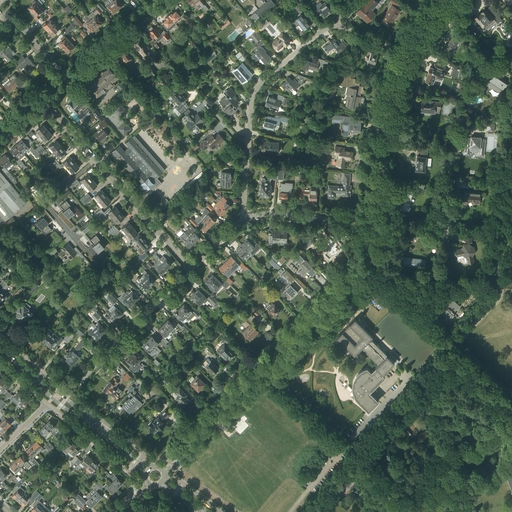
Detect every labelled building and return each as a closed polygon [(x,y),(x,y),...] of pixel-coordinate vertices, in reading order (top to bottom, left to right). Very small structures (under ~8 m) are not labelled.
[(44,2),(42,0),(37,0),(36,1),(35,1),(32,3),(32,4),(28,8),(31,11),(30,12),(31,13),(37,9),(37,8),(40,5),(44,2)] [(109,2),(105,5),(112,14),(113,13),(114,14),(116,12),(115,11),(117,9),(112,4),(109,0),(108,0),(108,1),(109,2)] [(109,0),(112,4),(117,9),(119,8),(120,8),(122,6),(122,5),(118,0),(115,0),(114,1),(112,0),(109,0)] [(206,11),(196,0),(186,0),(186,1),(188,4),(190,2),(191,3),(191,2),(193,6),(195,4),(199,9),(200,9),(204,14),(207,12),(206,11)] [(196,0),(206,11),(209,9),(204,4),(205,3),(202,0),(196,0)] [(270,0),(269,0),(266,3),(271,9),(275,5),(270,0)] [(367,22),(372,17),(370,16),(373,12),(371,10),(378,3),(375,0),(367,0),(356,13),(367,22)] [(102,12),(105,9),(99,2),(96,5),(102,12)] [(300,14),(304,10),(298,2),(293,6),(300,14)] [(323,5),(320,2),(314,7),(318,13),(321,11),(326,17),(333,11),(331,8),(330,9),(326,3),(323,5)] [(255,12),(260,18),(271,9),(266,3),(255,12)] [(42,8),(40,5),(37,8),(37,9),(31,13),(37,19),(44,14),(42,12),(45,9),(43,7),(42,8)] [(396,17),(400,11),(392,5),(383,19),(390,25),(394,20),(393,20),(395,16),(396,17)] [(99,14),(101,12),(98,8),(93,12),(88,16),(97,27),(102,23),(96,15),(98,13),(99,14)] [(497,23),(501,20),(491,8),(487,12),(485,10),(484,9),(481,12),(482,12),(481,13),(479,15),(478,15),(475,17),(476,18),(475,18),(477,21),(476,22),(479,25),(480,25),(480,24),(483,27),(487,24),(488,26),(495,20),(496,21),(497,23)] [(179,14),(176,11),(173,13),(172,12),(169,15),(176,23),(179,21),(177,19),(182,15),(180,13),(179,14)] [(191,21),(198,15),(196,12),(188,18),(191,21)] [(253,12),(248,16),(254,22),(259,18),(254,12),(253,12)] [(310,25),(301,14),(290,23),(294,28),(299,24),(304,30),(310,25)] [(97,27),(88,16),(88,15),(85,18),(87,20),(89,22),(86,24),(92,31),(97,27)] [(166,19),(163,22),(164,24),(163,25),(168,31),(169,30),(176,24),(175,23),(176,23),(169,15),(165,19),(166,19)] [(80,27),(82,25),(79,21),(79,20),(76,16),(72,19),(80,27)] [(192,28),(194,26),(188,18),(185,20),(192,28)] [(53,22),(50,19),(46,23),(45,23),(42,25),(48,31),(56,23),(54,21),(53,22)] [(222,30),(230,23),(228,20),(226,22),(227,23),(223,26),(222,25),(219,27),(222,30)] [(53,36),(56,34),(55,33),(59,29),(57,26),(58,25),(56,23),(48,31),(53,36)] [(67,34),(74,27),(72,24),(64,31),(67,34)] [(153,28),(152,27),(149,29),(151,31),(150,31),(151,32),(149,33),(154,38),(155,37),(156,38),(160,34),(166,41),(170,38),(165,32),(164,30),(162,32),(159,28),(157,29),(155,27),(153,28)] [(282,29),(269,40),(279,52),(292,42),(282,29)] [(451,52),(459,40),(457,38),(460,34),(455,29),(450,36),(452,38),(445,48),(451,52)] [(256,43),(261,39),(255,32),(250,36),(256,43)] [(469,42),(475,37),(471,33),(466,38),(469,42)] [(62,47),(64,48),(71,41),(69,39),(68,39),(65,36),(62,39),(63,40),(58,45),(61,48),(62,47)] [(336,41),(334,38),(330,41),(330,42),(324,48),(326,50),(328,52),(334,47),(341,56),(350,49),(347,44),(345,46),(342,42),(340,44),(337,40),(336,41)] [(150,54),(149,52),(147,50),(150,48),(147,45),(148,45),(146,42),(144,44),(141,39),(136,43),(136,44),(135,46),(139,51),(140,50),(142,52),(144,55),(145,55),(146,57),(150,54)] [(64,48),(68,53),(75,47),(72,44),(73,43),(71,41),(64,48)] [(9,47),(7,45),(4,48),(4,47),(0,51),(0,53),(2,55),(8,61),(13,56),(12,56),(15,54),(13,51),(9,47)] [(271,58),(265,52),(266,51),(262,47),(251,57),(255,62),(260,58),(265,64),(271,58)] [(206,63),(217,54),(214,51),(203,60),(206,63)] [(375,64),(377,57),(376,57),(377,54),(368,51),(366,57),(369,58),(368,61),(367,65),(373,68),(374,64),(375,64)] [(131,62),(129,60),(132,58),(126,52),(120,56),(121,56),(118,59),(121,63),(124,61),(126,63),(128,64),(131,62)] [(31,61),(29,59),(28,57),(16,67),(20,71),(25,67),(29,72),(36,66),(32,61),(31,61)] [(330,62),(325,60),(318,58),(316,63),(308,61),(301,66),(305,71),(309,68),(309,69),(314,70),(314,69),(317,70),(318,66),(322,67),(321,71),(327,73),(329,67),(328,67),(329,62),(330,62)] [(497,68),(501,65),(497,60),(493,63),(497,68)] [(242,62),(231,71),(242,84),(253,75),(242,62)] [(443,67),(435,63),(433,68),(430,67),(428,73),(427,76),(426,76),(425,76),(424,79),(425,79),(426,80),(425,81),(428,82),(429,83),(429,82),(432,83),(433,83),(434,79),(437,80),(438,77),(442,79),(443,76),(443,75),(444,72),(442,71),(443,67)] [(153,75),(157,72),(152,66),(148,70),(153,75)] [(461,69),(453,66),(450,75),(458,78),(461,69)] [(113,72),(109,67),(106,70),(106,69),(103,71),(104,72),(102,74),(102,75),(100,77),(97,79),(98,79),(96,81),(93,83),(90,80),(85,83),(89,88),(90,87),(91,89),(93,92),(95,94),(96,94),(98,96),(102,92),(103,91),(104,91),(108,87),(108,88),(111,86),(110,85),(112,83),(112,82),(114,80),(115,80),(117,78),(116,78),(119,76),(115,72),(113,73),(112,72),(113,72)] [(177,81),(181,78),(173,69),(169,72),(177,81)] [(507,88),(510,83),(502,78),(504,75),(496,70),(494,73),(491,77),(492,78),(490,82),(488,80),(485,84),(500,94),(505,87),(507,88)] [(364,90),(363,90),(363,87),(361,87),(362,86),(359,85),(360,83),(355,82),(355,80),(353,79),(353,78),(350,78),(351,73),(341,71),(338,85),(347,87),(346,94),(347,95),(346,98),(348,98),(347,104),(348,104),(348,107),(353,108),(353,106),(356,107),(356,106),(358,106),(359,102),(363,103),(364,97),(359,96),(360,93),(362,93),(363,93),(364,93),(364,92),(364,90)] [(17,85),(21,82),(14,74),(8,79),(10,81),(15,87),(17,85)] [(301,83),(307,78),(299,75),(296,77),(301,83)] [(292,81),(289,77),(286,79),(287,81),(281,86),(284,89),(286,88),(288,90),(290,89),(292,91),(300,85),(294,79),(292,81)] [(15,87),(10,81),(6,84),(4,83),(3,84),(4,86),(9,92),(14,88),(15,87)] [(124,95),(128,92),(120,83),(117,86),(124,95)] [(176,106),(175,107),(176,107),(175,108),(178,111),(180,113),(185,109),(183,106),(186,103),(184,100),(185,99),(186,99),(185,98),(182,95),(182,94),(180,93),(180,92),(177,89),(177,88),(176,89),(170,94),(170,95),(173,98),(171,99),(171,100),(171,101),(172,102),(173,103),(174,102),(176,101),(179,104),(177,106),(176,106)] [(233,108),(238,104),(236,102),(237,101),(235,99),(237,98),(233,94),(235,93),(230,88),(226,91),(228,94),(223,98),(224,100),(220,103),(223,106),(222,106),(223,107),(223,106),(225,108),(224,109),(229,116),(235,110),(233,108)] [(286,105),(288,98),(278,95),(277,99),(268,96),(265,106),(269,108),(270,109),(270,108),(275,110),(276,107),(278,108),(279,106),(281,106),(282,104),(286,105)] [(84,104),(77,96),(72,100),(71,98),(69,98),(67,100),(67,102),(68,103),(75,112),(81,118),(90,111),(84,104)] [(427,101),(422,101),(421,108),(415,107),(414,113),(421,114),(420,114),(421,114),(421,112),(425,112),(425,111),(430,111),(430,112),(434,113),(435,109),(440,110),(440,102),(440,104),(435,103),(435,102),(431,102),(431,101),(427,101)] [(124,108),(119,103),(120,103),(112,109),(113,110),(106,115),(114,124),(118,128),(117,128),(124,135),(127,132),(126,130),(130,127),(131,129),(132,129),(130,127),(129,127),(125,122),(125,121),(124,122),(119,117),(122,114),(121,112),(125,109),(126,110),(125,108),(124,108)] [(101,122),(104,119),(96,109),(92,104),(88,107),(101,122)] [(195,117),(191,112),(188,109),(183,113),(186,116),(190,121),(186,125),(191,131),(195,127),(198,130),(203,126),(200,123),(203,120),(198,114),(195,117)] [(153,115),(140,127),(144,131),(145,130),(157,119),(153,115)] [(266,120),(265,120),(263,127),(273,130),(274,127),(275,127),(275,125),(275,124),(279,125),(280,122),(289,124),(289,123),(291,119),(280,116),(280,117),(275,115),(274,118),(267,116),(266,120)] [(360,130),(361,120),(349,119),(350,117),(349,117),(349,118),(345,117),(345,116),(331,115),(331,121),(339,122),(339,121),(344,122),(344,124),(342,124),(341,135),(348,136),(348,131),(351,132),(351,129),(360,130)] [(104,139),(108,135),(104,130),(109,125),(104,120),(99,124),(102,128),(94,134),(100,140),(103,138),(104,139)] [(39,137),(41,136),(48,130),(43,125),(36,131),(38,133),(35,135),(38,138),(39,137)] [(41,136),(39,137),(42,140),(43,139),(45,141),(52,135),(48,130),(41,136)] [(224,140),(219,134),(212,139),(210,137),(201,145),(205,150),(210,145),(214,149),(215,148),(216,149),(217,149),(219,147),(219,146),(218,145),(224,140)] [(113,151),(111,153),(116,159),(118,157),(125,165),(124,166),(125,166),(134,176),(134,177),(135,176),(142,184),(140,186),(145,191),(147,189),(147,190),(151,186),(152,188),(154,189),(156,187),(157,188),(161,184),(162,184),(162,183),(157,178),(163,172),(165,170),(134,135),(129,140),(126,143),(126,144),(126,143),(129,147),(127,150),(125,151),(124,151),(119,146),(120,146),(119,145),(113,151)] [(30,145),(33,142),(27,136),(25,138),(30,145)] [(480,139),(480,138),(471,137),(470,138),(466,138),(464,153),(469,154),(470,149),(479,150),(478,154),(483,155),(485,140),(480,139)] [(22,152),(24,154),(29,149),(22,140),(16,145),(22,152)] [(54,152),(61,146),(57,141),(49,147),(54,152)] [(279,147),(279,143),(262,142),(261,151),(276,152),(276,147),(279,147)] [(193,152),(199,147),(196,143),(190,149),(193,152)] [(16,145),(11,149),(19,159),(17,161),(23,169),(26,167),(20,160),(25,155),(24,154),(22,152),(16,145)] [(59,157),(66,151),(61,146),(54,152),(59,157)] [(344,148),(335,147),(334,154),(339,155),(337,166),(344,167),(345,158),(352,159),(353,152),(344,151),(344,148)] [(34,150),(33,148),(30,150),(36,158),(39,155),(37,153),(35,150),(34,150)] [(415,170),(415,171),(416,171),(416,170),(424,171),(426,158),(426,157),(427,157),(427,149),(421,148),(420,157),(417,156),(416,157),(417,157),(416,162),(416,165),(415,170)] [(6,174),(8,171),(9,171),(7,169),(13,163),(5,154),(0,158),(0,161),(4,167),(1,169),(6,174)] [(68,168),(75,162),(70,157),(60,165),(58,167),(60,168),(62,167),(62,168),(65,165),(68,168)] [(48,166),(50,169),(58,162),(56,159),(48,166)] [(50,169),(53,172),(58,167),(60,165),(58,162),(50,169)] [(72,173),(79,167),(75,162),(68,168),(72,173)] [(230,168),(221,167),(220,168),(220,171),(221,172),(221,178),(231,179),(231,176),(231,172),(232,172),(230,172),(230,168)] [(0,235),(2,238),(6,234),(5,233),(17,222),(13,217),(0,228),(0,227),(0,225),(26,203),(10,184),(0,171),(0,235)] [(17,181),(8,171),(6,174),(14,183),(16,181),(17,181)] [(203,174),(201,172),(171,198),(173,200),(203,174)] [(84,187),(93,180),(88,174),(81,180),(79,182),(81,184),(80,185),(83,188),(83,187),(84,187)] [(343,187),(329,186),(328,198),(333,198),(334,192),(343,193),(343,196),(350,196),(350,186),(349,186),(350,174),(344,174),(343,178),(342,178),(342,182),(343,182),(343,187)] [(64,185),(72,178),(69,176),(62,182),(64,185)] [(230,186),(231,179),(221,178),(221,183),(217,182),(217,186),(223,186),(223,185),(231,186),(230,186)] [(265,182),(265,180),(265,179),(265,178),(264,178),(263,178),(262,178),(262,179),(261,179),(261,180),(261,181),(261,182),(261,185),(260,185),(260,188),(261,188),(261,193),(260,193),(260,195),(260,196),(261,197),(262,197),(263,197),(264,197),(264,196),(264,195),(270,196),(270,191),(271,191),(271,189),(270,189),(271,182),(270,182),(265,182)] [(90,191),(97,185),(93,180),(84,187),(88,192),(90,190),(90,191)] [(309,191),(304,191),(304,188),(300,188),(299,199),(304,199),(304,195),(309,195),(309,200),(313,200),(313,201),(315,201),(315,200),(316,200),(317,189),(310,188),(309,191)] [(283,192),(283,189),(280,189),(280,192),(279,198),(287,199),(288,193),(283,192)] [(415,194),(415,193),(414,193),(415,190),(406,189),(405,200),(404,200),(404,202),(404,203),(404,204),(401,203),(401,211),(410,212),(411,197),(414,197),(414,194),(415,194)] [(102,190),(95,196),(99,202),(106,195),(102,190)] [(479,204),(480,193),(464,192),(463,200),(473,201),(473,203),(479,204)] [(81,204),(90,196),(87,193),(79,201),(81,204)] [(104,207),(111,201),(106,195),(99,202),(104,207)] [(83,206),(92,198),(90,196),(81,204),(83,206)] [(225,211),(230,205),(228,203),(229,202),(223,196),(217,202),(225,211)] [(70,217),(76,212),(66,200),(60,206),(65,211),(63,212),(62,211),(58,215),(71,230),(75,226),(68,218),(70,217)] [(220,215),(225,211),(217,202),(213,207),(216,210),(215,210),(218,212),(217,213),(218,213),(220,215)] [(209,205),(207,203),(205,205),(211,211),(213,208),(209,204),(209,205)] [(54,220),(41,205),(36,209),(44,217),(42,218),(41,218),(35,223),(45,235),(52,229),(47,224),(49,223),(50,224),(54,220)] [(113,218),(120,211),(115,206),(108,212),(113,218)] [(204,213),(201,216),(210,226),(215,221),(212,219),(214,217),(206,208),(203,211),(204,213)] [(115,225),(124,217),(120,211),(113,218),(111,219),(115,225)] [(191,218),(189,220),(196,226),(198,224),(205,231),(210,226),(201,216),(200,217),(199,215),(194,220),(191,218)] [(126,234),(133,227),(129,222),(120,230),(121,232),(124,230),(126,233),(126,234)] [(111,232),(117,228),(114,225),(105,233),(108,235),(109,234),(111,232)] [(189,229),(185,233),(189,237),(194,242),(199,237),(194,232),(196,230),(190,225),(187,228),(189,229)] [(131,239),(138,233),(133,227),(126,234),(126,233),(123,236),(126,239),(127,239),(129,240),(125,244),(127,246),(130,244),(129,243),(131,241),(130,240),(131,239)] [(279,243),(280,231),(272,230),(272,234),(271,234),(271,233),(269,233),(269,242),(279,243)] [(289,239),(290,234),(287,234),(287,231),(280,231),(279,243),(279,245),(286,245),(287,238),(289,239)] [(182,236),(182,235),(180,238),(184,242),(189,247),(194,242),(189,237),(185,233),(182,236)] [(138,249),(142,254),(139,256),(142,260),(148,255),(145,252),(150,247),(139,234),(134,239),(130,243),(132,245),(136,241),(138,243),(136,245),(138,248),(138,249)] [(105,248),(95,236),(90,240),(94,245),(93,247),(92,245),(87,249),(101,265),(105,261),(98,252),(99,251),(100,252),(105,248)] [(330,237),(325,243),(329,247),(326,250),(328,252),(325,255),(328,259),(335,253),(335,254),(339,251),(338,250),(339,249),(337,247),(339,245),(333,239),(330,237)] [(249,253),(255,247),(247,240),(242,245),(249,253)] [(73,249),(68,244),(62,249),(63,250),(58,254),(61,258),(66,254),(70,258),(76,253),(78,255),(81,253),(76,247),(73,249)] [(472,256),(475,252),(474,247),(469,244),(464,245),(461,249),(455,250),(456,257),(463,255),(466,257),(467,264),(474,262),(472,256)] [(242,245),(236,250),(239,253),(238,255),(244,261),(251,254),(249,253),(242,245)] [(278,259),(278,257),(278,258),(274,254),(270,257),(275,262),(278,259)] [(113,263),(118,259),(114,255),(109,259),(113,263)] [(166,259),(162,255),(160,257),(164,261),(162,264),(167,269),(172,264),(167,259),(166,259)] [(275,262),(276,263),(277,263),(280,266),(286,260),(281,255),(278,257),(278,259),(275,262)] [(301,257),(300,255),(295,260),(303,268),(298,272),(302,276),(307,271),(311,276),(316,271),(310,265),(310,264),(308,262),(308,263),(302,257),(302,256),(301,257)] [(502,259),(511,275),(511,263),(507,256),(502,259)] [(234,270),(239,265),(231,257),(225,262),(234,270)] [(401,265),(421,267),(422,259),(402,257),(401,265)] [(162,274),(167,269),(162,264),(159,261),(154,266),(162,274)] [(228,276),(233,271),(234,270),(225,262),(219,268),(228,276)] [(288,300),(291,296),(292,297),(298,292),(296,290),(297,288),(298,289),(292,283),(296,279),(287,270),(282,275),(290,282),(280,292),(288,300)] [(150,285),(155,281),(146,272),(144,274),(146,277),(144,279),(150,285)] [(268,273),(262,279),(265,282),(271,276),(268,273)] [(222,284),(213,275),(206,282),(211,287),(210,288),(214,292),(218,287),(220,289),(223,285),(226,288),(230,284),(225,280),(222,284)] [(137,278),(135,279),(135,281),(136,282),(135,283),(138,285),(141,288),(142,287),(143,287),(146,290),(150,285),(144,279),(142,277),(140,279),(139,278),(137,278)] [(29,296),(39,286),(37,283),(26,293),(29,296)] [(5,301),(8,297),(5,295),(6,295),(3,292),(7,287),(4,285),(0,290),(0,301),(0,302),(2,303),(4,300),(5,301)] [(456,294),(462,288),(459,285),(453,291),(456,294)] [(24,290),(21,287),(20,289),(14,294),(17,297),(19,298),(24,293),(22,291),(24,290)] [(125,293),(122,289),(120,290),(122,293),(120,296),(117,298),(113,293),(111,295),(117,301),(118,299),(119,300),(125,305),(126,303),(129,306),(134,302),(125,293)] [(200,305),(204,301),(204,300),(206,298),(203,295),(198,290),(191,297),(196,302),(200,305)] [(139,297),(133,291),(130,294),(127,291),(125,293),(134,302),(139,297)] [(274,302),(278,297),(272,292),(268,296),(274,302)] [(213,305),(217,301),(210,294),(207,298),(213,305)] [(388,302),(379,294),(375,298),(374,298),(374,299),(373,300),(376,304),(377,302),(378,304),(382,308),(384,306),(386,308),(390,304),(388,302)] [(111,295),(110,295),(107,298),(113,304),(117,301),(116,301),(117,301),(111,295)] [(445,316),(457,304),(453,300),(450,303),(447,307),(441,312),(445,316)] [(28,310),(31,306),(26,302),(21,308),(20,306),(17,310),(18,311),(15,315),(19,319),(18,320),(22,322),(23,321),(23,322),(28,316),(29,317),(32,313),(28,310)] [(180,309),(190,319),(194,314),(188,308),(189,307),(185,303),(184,304),(180,309)] [(274,305),(273,303),(271,305),(270,304),(266,308),(274,316),(280,310),(278,308),(274,304),(274,305)] [(449,320),(455,314),(453,313),(460,306),(457,304),(445,316),(449,320)] [(118,309),(113,305),(111,306),(113,308),(110,311),(117,318),(122,314),(120,312),(121,311),(118,309)] [(94,311),(93,311),(95,313),(99,317),(100,317),(103,315),(94,306),(92,309),(94,311)] [(258,317),(261,315),(255,310),(252,306),(250,309),(258,317)] [(190,319),(180,309),(178,310),(178,309),(175,312),(175,313),(173,314),(180,320),(181,319),(183,321),(186,318),(188,320),(190,319)] [(95,313),(93,311),(90,315),(92,316),(91,317),(96,321),(99,317),(95,313)] [(113,323),(117,318),(110,311),(107,313),(109,315),(107,317),(109,319),(108,320),(112,324),(113,323)] [(257,331),(252,326),(253,325),(251,323),(256,318),(253,314),(243,324),(247,328),(246,329),(243,332),(250,339),(250,338),(251,339),(255,335),(254,334),(257,331)] [(46,316),(40,322),(45,326),(50,319),(46,316)] [(372,336),(355,319),(355,318),(336,337),(337,337),(354,354),(354,355),(362,347),(378,364),(375,367),(371,371),(367,367),(367,368),(366,368),(365,369),(364,369),(363,370),(361,371),(360,371),(359,372),(358,373),(358,374),(357,375),(356,376),(356,377),(355,377),(355,378),(355,379),(354,379),(354,380),(353,382),(353,383),(353,384),(353,385),(353,386),(353,387),(353,388),(353,389),(353,390),(354,390),(356,392),(354,393),(354,394),(355,395),(355,396),(356,397),(356,398),(357,399),(358,399),(359,400),(360,401),(369,410),(368,410),(369,411),(379,401),(378,400),(378,401),(369,392),(371,390),(371,389),(384,376),(385,376),(383,374),(386,370),(391,365),(394,362),(387,355),(371,339),(371,338),(373,336),(372,336)] [(171,322),(168,319),(168,320),(163,324),(170,331),(173,335),(180,329),(182,327),(178,323),(176,325),(172,321),(171,322)] [(96,327),(92,322),(90,325),(94,329),(95,329),(101,335),(105,330),(105,329),(107,328),(104,325),(102,327),(99,324),(96,327)] [(170,331),(163,324),(158,329),(165,336),(167,337),(169,335),(168,333),(170,331)] [(187,332),(190,329),(185,324),(182,327),(187,332)] [(83,334),(85,332),(78,326),(76,329),(83,334)] [(53,333),(48,328),(44,332),(43,331),(41,335),(40,334),(38,336),(46,342),(53,333)] [(101,335),(95,329),(94,329),(92,331),(91,330),(89,332),(96,339),(101,335)] [(74,336),(69,332),(68,335),(67,334),(63,339),(68,343),(74,336)] [(59,344),(63,339),(61,337),(59,337),(53,333),(46,342),(54,349),(56,349),(57,348),(57,346),(56,346),(57,344),(58,345),(59,344)] [(157,339),(153,336),(152,337),(152,336),(148,341),(159,352),(161,350),(156,346),(158,343),(156,340),(157,339)] [(221,341),(224,344),(218,350),(226,359),(228,357),(230,359),(235,354),(226,346),(231,341),(226,336),(221,341)] [(159,352),(148,341),(143,345),(146,348),(147,349),(149,351),(148,352),(152,356),(155,352),(157,354),(159,352)] [(78,356),(81,353),(81,352),(80,351),(79,351),(78,351),(81,347),(79,345),(72,353),(70,351),(68,353),(67,352),(63,356),(66,359),(72,365),(79,356),(78,356)] [(139,355),(136,351),(133,354),(133,355),(132,356),(138,362),(142,358),(145,361),(146,359),(141,353),(139,355)] [(140,364),(138,362),(132,356),(127,361),(128,361),(126,362),(131,366),(129,368),(134,372),(136,370),(137,371),(142,366),(140,364)] [(206,366),(205,367),(208,370),(209,369),(213,373),(214,372),(215,374),(221,369),(219,367),(218,368),(213,363),(214,361),(212,359),(210,361),(208,358),(206,360),(208,363),(206,365),(206,366)] [(195,368),(194,367),(192,369),(193,370),(198,375),(200,373),(195,368)] [(169,381),(174,376),(169,372),(165,377),(169,381)] [(205,384),(197,376),(194,378),(192,376),(190,377),(189,378),(189,379),(188,380),(198,391),(205,384)] [(107,393),(109,391),(117,381),(117,380),(114,378),(111,382),(110,381),(103,389),(107,393)] [(4,393),(10,385),(4,381),(0,386),(0,388),(2,390),(1,391),(4,393)] [(117,398),(120,393),(122,391),(116,386),(118,383),(117,381),(109,391),(117,398)] [(155,395),(159,391),(155,387),(151,391),(155,395)] [(185,405),(187,403),(187,402),(189,400),(185,396),(186,395),(180,388),(176,392),(180,395),(177,398),(176,399),(182,406),(184,405),(185,405)] [(18,392),(11,399),(17,404),(23,396),(18,392)] [(136,397),(132,393),(128,397),(129,397),(127,400),(126,399),(122,403),(125,405),(124,406),(127,409),(139,396),(138,395),(136,397)] [(29,400),(23,396),(17,404),(20,406),(19,406),(22,409),(29,400)] [(139,407),(142,404),(138,400),(141,398),(139,396),(127,409),(130,412),(130,411),(133,413),(137,409),(136,409),(138,406),(139,407)] [(163,421),(170,414),(166,410),(155,421),(155,420),(153,422),(152,421),(147,426),(150,428),(149,429),(152,432),(153,431),(153,432),(157,428),(159,431),(166,424),(163,421)] [(6,419),(3,416),(1,418),(3,421),(1,423),(6,429),(11,424),(6,419)] [(64,429),(51,419),(50,420),(49,420),(45,425),(50,431),(52,433),(56,428),(61,432),(64,429)] [(45,436),(50,431),(45,425),(39,430),(45,436)] [(61,436),(60,435),(57,438),(58,440),(61,442),(67,434),(65,431),(61,436)] [(45,449),(42,446),(37,440),(32,445),(37,451),(39,448),(42,452),(45,449)] [(72,443),(69,440),(68,440),(66,442),(67,442),(64,446),(60,444),(53,452),(56,455),(60,449),(67,454),(69,451),(75,443),(73,442),(72,443)] [(79,449),(74,444),(75,443),(69,451),(74,455),(78,451),(78,452),(80,450),(79,449),(80,449),(80,448),(79,449)] [(51,453),(53,451),(51,449),(46,444),(44,446),(49,451),(51,453)] [(32,456),(37,451),(32,445),(27,450),(32,456)] [(91,458),(87,455),(82,461),(78,458),(74,464),(70,468),(73,470),(78,463),(83,467),(83,468),(85,469),(87,467),(94,459),(92,457),(91,458)] [(20,456),(15,461),(21,466),(23,464),(27,467),(29,469),(34,464),(29,459),(27,462),(26,461),(25,461),(20,456)] [(98,464),(95,461),(96,460),(94,459),(87,467),(92,471),(90,474),(87,477),(90,480),(96,473),(93,471),(99,464),(98,464)] [(15,471),(21,466),(15,461),(10,466),(15,471)] [(6,474),(1,469),(0,470),(0,477),(2,480),(5,476),(6,477),(9,475),(7,473),(6,474)] [(110,476),(106,472),(104,474),(112,482),(118,488),(123,483),(113,473),(110,476)] [(104,486),(99,482),(97,484),(102,489),(104,487),(106,489),(107,488),(113,493),(118,488),(112,482),(109,486),(107,483),(104,486)] [(97,501),(102,496),(100,494),(101,493),(98,490),(100,488),(97,484),(93,488),(94,488),(89,493),(97,501)] [(26,491),(20,487),(17,490),(12,496),(18,500),(23,495),(26,491)] [(40,493),(34,499),(37,502),(33,506),(34,507),(32,510),(34,511),(39,511),(45,506),(39,500),(43,496),(40,493)] [(92,506),(97,501),(89,493),(90,494),(87,497),(89,499),(87,501),(92,506)] [(75,496),(78,499),(82,503),(83,504),(86,502),(78,494),(75,496)] [(26,502),(27,501),(26,501),(28,499),(23,495),(18,500),(23,505),(26,501),(26,502)] [(77,499),(74,501),(81,508),(84,506),(82,503),(78,499),(77,499)]
